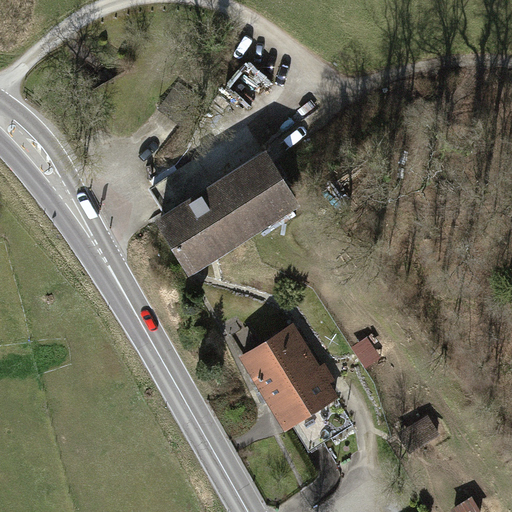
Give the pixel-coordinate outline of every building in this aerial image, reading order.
[(282,216),(252,166),(158,223),(188,273),(282,216)] [(295,325),(241,358),(284,428),(338,395),(295,325)] [(368,365),(385,354),(371,333),(354,344),(368,365)] [(409,445),(442,430),(433,411),(400,427),(409,445)] [(481,511),(476,495),(459,501),(462,511),(481,511)]
